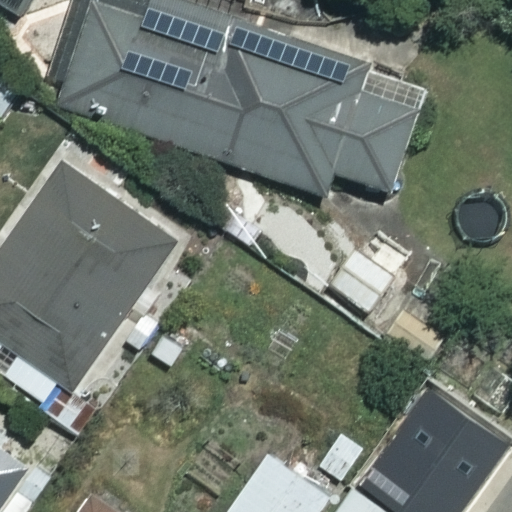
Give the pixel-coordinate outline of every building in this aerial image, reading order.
[(44,0),(0,0),(0,1),(33,20),(44,0)] [(425,84),(188,0),(83,0),(50,95),(323,193),(332,168),(388,188),(425,84)] [(174,240),(61,161),(0,249),(0,342),(69,391),(174,240)] [(460,511),(506,448),(423,390),(358,482),(400,511),(460,511)] [(0,496),(22,464),(0,449),(0,496)] [(355,511),(265,452),(224,511),(355,511)] [(136,511),(96,484),(75,511),(136,511)]
